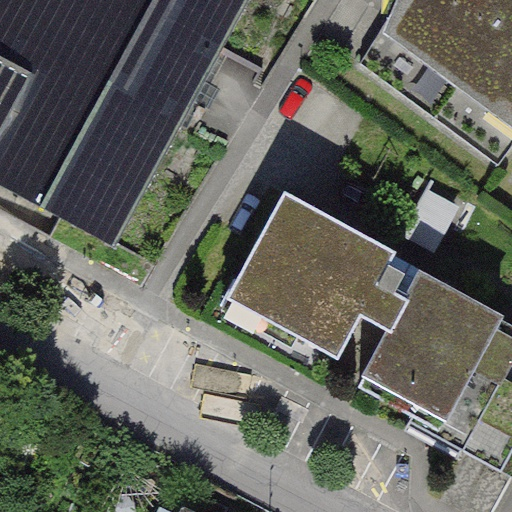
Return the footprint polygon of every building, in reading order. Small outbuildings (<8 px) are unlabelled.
[(0,0),(0,187),(47,214),(172,0),(0,0)] [(254,0),(175,0),(52,216),(112,250),(254,0)] [(511,0),(372,0),(511,98),(511,0)] [(387,228),(280,168),(218,279),(324,339),(387,228)] [(407,252),(353,349),(448,402),(502,305),(407,252)]
